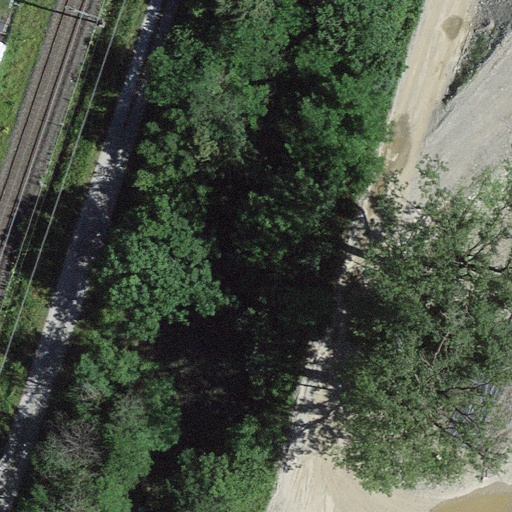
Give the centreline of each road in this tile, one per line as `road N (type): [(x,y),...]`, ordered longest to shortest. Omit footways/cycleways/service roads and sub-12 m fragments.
road 1 (track): [(284,511),(447,0)]
road 2 (track): [(159,0),(0,496)]
